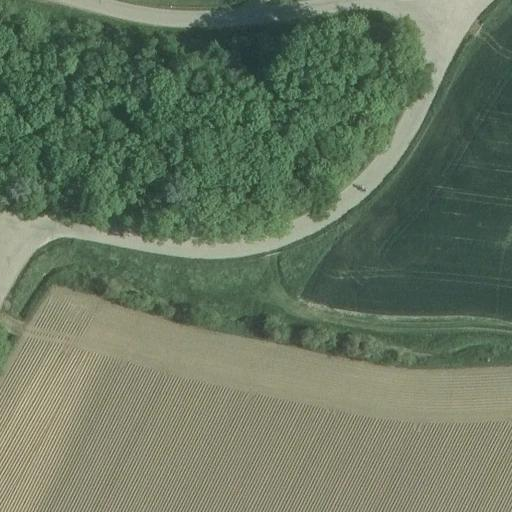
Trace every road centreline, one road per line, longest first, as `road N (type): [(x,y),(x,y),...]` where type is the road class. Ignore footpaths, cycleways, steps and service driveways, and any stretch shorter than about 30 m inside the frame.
road 1 (unclassified): [(448,0),(443,37),(403,138),(361,192),(309,226),(236,248),(187,248),(19,219)]
road 2 (unclassified): [(370,0),(213,19),(84,0)]
